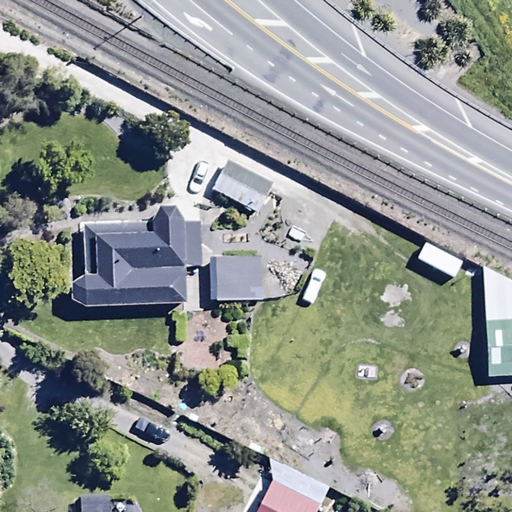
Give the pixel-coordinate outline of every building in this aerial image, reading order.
[(272,190),(225,168),(211,199),(258,221),(272,190)] [(70,309),(83,316),(185,312),(184,276),(203,275),(201,228),(182,229),(172,216),(158,217),(151,229),(81,232),(84,284),(70,291),(70,309)] [(243,278),(243,264),(214,264),(214,307),(259,307),(259,278),(243,278)] [(511,383),(511,291),(481,276),(486,385),(511,383)] [(299,481),(365,511),(378,511),(386,495),(309,459),(299,481)] [(318,511),(279,494),(270,511),(318,511)]
